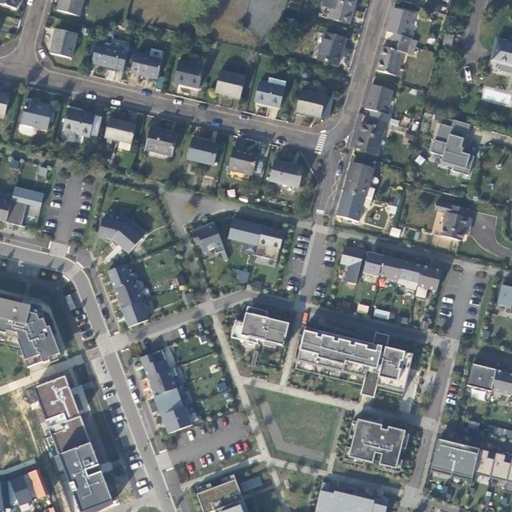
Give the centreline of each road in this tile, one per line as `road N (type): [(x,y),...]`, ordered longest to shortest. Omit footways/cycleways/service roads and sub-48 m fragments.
road 1 (residential): [(106,349),(249,296),(511,361)]
road 2 (residential): [(329,145),(22,72)]
road 3 (residential): [(0,248),(74,271),(106,349)]
road 4 (residential): [(382,0),(346,128),(329,145)]
road 5 (residential): [(106,349),(161,496)]
